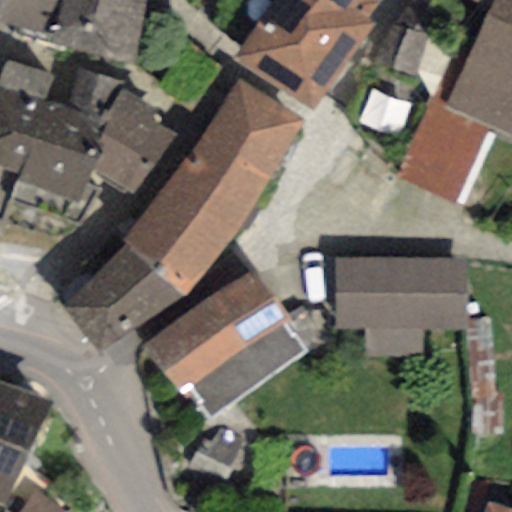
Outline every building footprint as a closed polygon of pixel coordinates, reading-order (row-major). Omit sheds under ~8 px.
[(55,0),(0,0),(0,13),(47,28),(55,0)] [(143,0),(55,0),(47,28),(44,33),(132,53),(143,0)] [(352,0),(267,0),(234,48),(311,102),(371,17),(351,2),(352,0)] [(427,32),(457,0),(456,0),(410,0),(394,22),(427,32)] [(511,0),(490,0),(468,52),(446,104),(486,120),(511,131),(511,0)] [(394,22),(389,20),(376,60),(414,72),(427,32),(394,22)] [(446,104),(468,52),(455,46),(400,174),(454,197),(486,120),(446,104)] [(72,74),(5,54),(0,66),(0,217),(6,202),(76,223),(100,163),(141,186),(180,129),(151,112),(157,103),(115,81),(120,74),(76,61),(72,74)] [(185,149),(122,232),(126,239),(182,288),(250,205),(302,116),(239,73),(185,149)] [(182,288),(126,239),(62,296),(97,344),(143,316),(182,288)] [(335,253),(335,322),(464,321),(464,253),(335,253)] [(256,259),(144,336),(176,383),(188,375),(210,406),(305,340),(287,314),(292,310),(256,259)] [(48,392),(0,373),(0,492),(9,495),(48,392)] [(511,511),(511,501),(487,493),(480,511),(511,511)]
